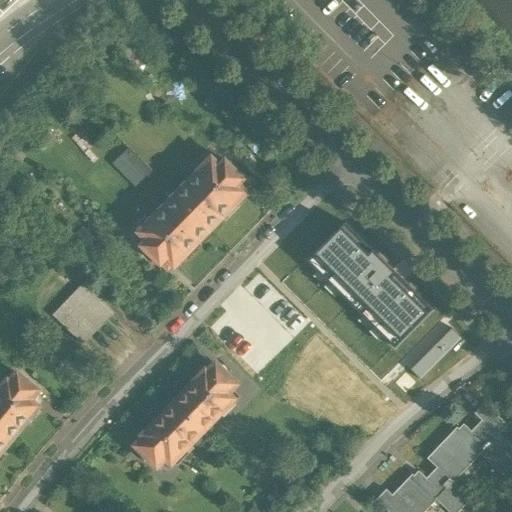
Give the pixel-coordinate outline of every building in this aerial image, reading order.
[(89,62),(78,73),(88,84),(99,74),(89,62)] [(54,95),(43,106),(54,117),(65,107),(54,95)] [(135,186),(152,171),(130,147),(113,163),(135,186)] [(213,158),(140,231),(148,239),(141,246),(160,265),(161,264),(167,269),(173,263),(174,265),(185,254),(188,257),(200,245),(197,242),(223,216),(226,219),(239,206),(236,203),(247,192),(245,190),(250,185),(244,180),(246,178),(226,159),(220,165),(213,158)] [(433,310),(345,223),(307,261),(318,272),(321,269),(342,289),(339,293),(363,317),(366,313),(387,334),(384,338),(395,348),(433,310)] [(82,284),(53,314),(68,329),(97,298),(82,284)] [(97,298),(68,329),(84,344),(113,313),(97,298)] [(410,370),(420,380),(462,339),(452,329),(410,370)] [(206,370),(142,434),(144,436),(136,444),(158,466),(166,458),(172,463),(174,461),(177,464),(189,452),(186,449),(221,413),(225,416),(235,405),(232,402),(235,399),(229,393),(238,385),(216,363),(208,372),(206,370)] [(8,381),(0,390),(0,452),(27,420),(30,423),(40,411),(36,408),(38,406),(31,400),(39,390),(18,372),(10,382),(8,381)] [(426,511),(435,503),(444,511),(460,511),(470,501),(453,485),(481,454),(503,475),(511,465),(511,446),(499,434),(507,426),(485,404),(476,415),(483,422),(472,433),(467,428),(462,433),(457,429),(413,474),(423,485),(411,497),(405,492),(401,497),(397,493),(392,498),(386,493),(376,503),(385,511),(426,511)] [(299,477),(288,466),(278,477),(289,487),(299,477)]
